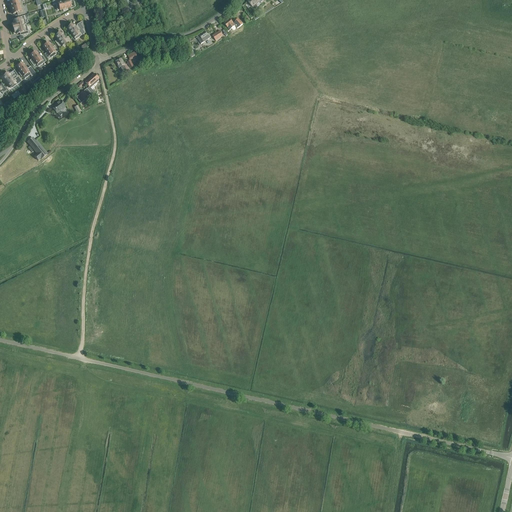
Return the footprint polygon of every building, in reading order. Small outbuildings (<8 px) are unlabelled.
[(22,5),(20,0),(14,0),(14,1),(10,3),(10,4),(9,5),(10,9),(22,5)] [(70,2),(69,2),(68,1),(62,3),(60,0),(59,0),(53,2),(53,5),(56,5),(57,11),(60,10),(60,11),(63,10),(63,11),(68,10),(67,8),(70,8),(70,6),(71,6),(70,2)] [(120,0),(126,15),(144,9),(141,0),(120,0)] [(25,14),(22,5),(10,9),(11,13),(12,13),(13,14),(18,13),(19,16),(25,14)] [(26,19),(25,16),(17,18),(18,21),(13,22),(14,24),(12,24),(14,29),(26,25),(24,20),(26,19)] [(243,25),(238,19),(234,22),(235,23),(234,24),(230,20),(225,24),(228,28),(230,30),(231,29),(232,30),(233,30),(234,30),(235,30),(236,29),(235,28),(234,26),(235,26),(238,29),(240,27),(243,25)] [(74,38),(76,40),(85,33),(82,22),(77,25),(77,26),(75,28),(73,25),(72,26),(71,25),(68,27),(69,28),(67,29),(74,38)] [(28,34),(26,25),(14,29),(15,33),(16,33),(17,34),(20,33),(21,36),(28,34)] [(204,42),(211,37),(209,35),(208,35),(205,32),(199,36),(196,38),(197,38),(201,44),(204,42)] [(217,42),(223,37),(219,32),(212,37),(217,42)] [(59,47),(62,45),(64,48),(72,42),(68,37),(66,39),(62,33),(60,34),(60,33),(56,35),(57,37),(56,37),(58,40),(55,42),(59,47)] [(51,58),(56,54),(55,53),(58,51),(55,46),(52,48),(49,43),(48,44),(47,43),(43,45),(44,47),(43,47),(47,53),(45,55),(48,60),(51,58)] [(186,50),(191,58),(196,55),(191,47),(186,50)] [(43,56),(40,58),(36,52),(35,53),(34,52),(30,54),(31,55),(30,56),(32,59),(30,61),(34,66),(36,65),(37,65),(38,67),(46,61),(43,56)] [(138,57),(137,55),(135,52),(129,56),(131,59),(131,60),(138,57)] [(125,66),(124,63),(121,59),(116,62),(119,69),(120,68),(123,73),(128,71),(127,70),(129,70),(126,65),(125,66)] [(20,72),(18,73),(21,77),(22,76),(23,77),(24,77),(25,79),(30,75),(31,77),(35,75),(31,67),(27,70),(23,64),(22,65),(21,63),(17,66),(18,67),(17,68),(20,72)] [(4,77),(3,78),(10,88),(11,89),(21,81),(18,76),(13,80),(9,74),(8,75),(7,74),(3,76),(4,77)] [(92,90),(100,84),(98,82),(100,80),(99,79),(95,74),(85,82),(92,90)] [(84,92),(79,96),(82,99),(84,101),(86,99),(88,97),(91,95),(87,89),(84,92)] [(66,107),(61,100),(52,107),(57,114),(66,107)] [(78,114),(83,111),(79,105),(74,108),(78,114)] [(47,155),(33,137),(27,142),(36,154),(34,156),(38,161),(41,159),(41,160),(47,155)]
